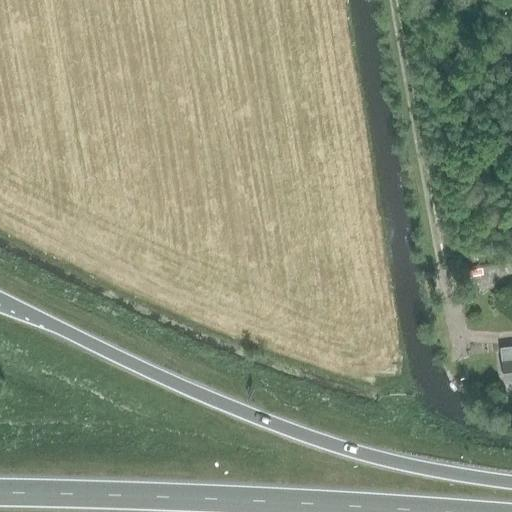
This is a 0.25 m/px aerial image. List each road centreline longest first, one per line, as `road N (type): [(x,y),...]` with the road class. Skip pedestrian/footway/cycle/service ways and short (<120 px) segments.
road 1 (trunk): [(511,485),(359,455),(280,428),(0,300)]
road 2 (trunk): [(424,511),(0,494)]
road 3 (track): [(418,232),(381,0)]
